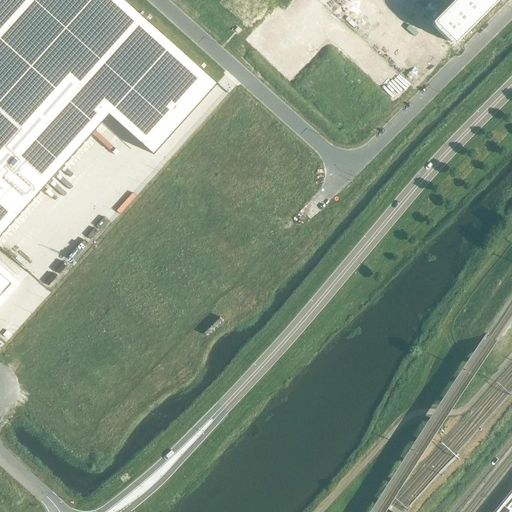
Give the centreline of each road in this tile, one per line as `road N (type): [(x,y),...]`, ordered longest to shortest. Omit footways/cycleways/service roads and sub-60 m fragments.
road 1 (unclassified): [(154,0),(347,172),(511,7)]
road 2 (secondary): [(222,407),(511,86)]
road 3 (secondary): [(222,407),(100,511)]
road 4 (secondary): [(124,511),(222,407)]
